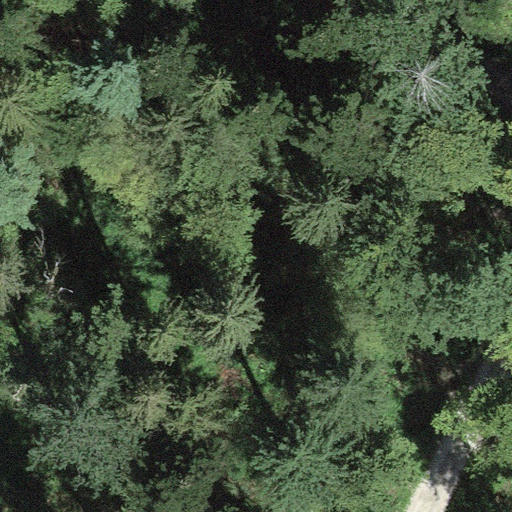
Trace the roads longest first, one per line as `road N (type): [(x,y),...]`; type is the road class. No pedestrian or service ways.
road 1 (track): [(425,511),(511,298)]
road 2 (track): [(511,99),(402,0)]
